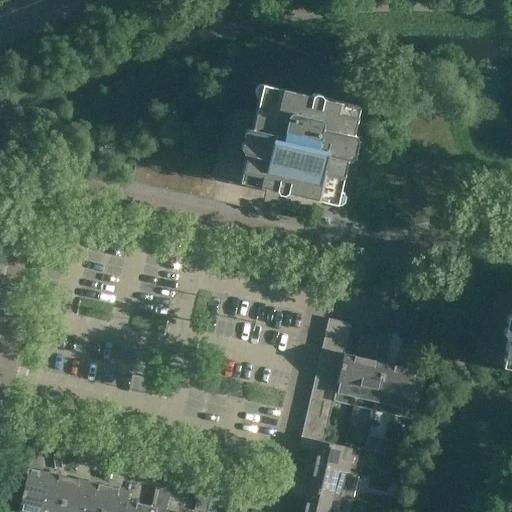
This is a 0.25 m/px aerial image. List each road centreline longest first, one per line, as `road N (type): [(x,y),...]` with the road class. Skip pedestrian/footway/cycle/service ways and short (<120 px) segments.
road 1 (residential): [(0,331),(28,193),(44,185),(365,257),(511,234)]
road 2 (residential): [(404,326),(329,309),(319,314),(280,480),(269,494),(0,423)]
